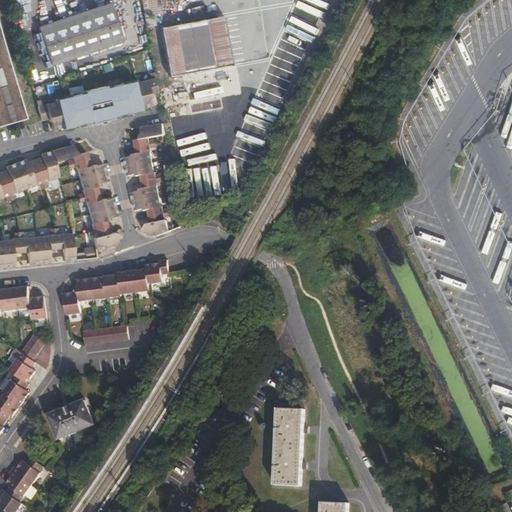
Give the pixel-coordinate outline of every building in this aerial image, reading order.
[(110,3),(39,27),(51,65),(123,41),(110,3)] [(224,17),(161,29),(170,77),(233,65),(224,17)] [(0,126),(26,119),(0,30),(0,126)] [(113,117),(118,116),(117,114),(127,112),(128,114),(142,111),(142,109),(153,106),(151,98),(153,98),(152,94),(159,92),(157,78),(138,82),(137,80),(108,87),(108,85),(84,91),(84,92),(55,100),(56,102),(37,107),(42,121),(49,119),(50,123),(51,122),(53,130),(62,128),(62,130),(77,126),(76,124),(86,122),(86,124),(91,123),(92,124),(100,122),(99,118),(104,116),(105,121),(113,119),(113,117)] [(152,153),(149,139),(166,135),(164,124),(149,127),(149,128),(141,130),(141,133),(141,137),(140,140),(134,141),(137,154),(132,155),(132,157),(124,158),(128,177),(136,175),(136,177),(141,176),(144,189),(139,190),(139,191),(131,193),(135,211),(143,210),(144,211),(148,210),(151,224),(147,225),(143,230),(149,234),(155,233),(157,236),(169,231),(167,221),(165,221),(162,207),(161,207),(157,187),(155,173),(154,173),(151,153),(152,153)] [(104,199),(100,200),(96,187),(101,186),(100,184),(108,182),(103,164),(95,166),(94,165),(90,166),(86,152),(79,155),(76,152),(74,149),(73,147),(66,149),(65,147),(51,151),(58,178),(59,177),(54,162),(72,157),(76,170),(77,170),(83,189),(82,189),(86,204),(87,204),(92,224),(91,224),(94,238),(93,238),(94,247),(84,249),(85,253),(85,258),(85,259),(96,258),(95,249),(110,248),(109,244),(116,242),(120,236),(114,233),(109,234),(105,221),(110,220),(109,218),(118,216),(113,198),(105,200),(104,199)] [(0,198),(58,178),(51,151),(42,154),(44,162),(43,163),(44,167),(31,172),(29,167),(27,168),(24,160),(7,167),(10,174),(8,175),(10,179),(0,182),(0,198)] [(44,162),(42,154),(40,154),(41,158),(27,163),(26,160),(24,160),(27,168),(29,167),(31,172),(44,167),(43,163),(44,162)] [(10,174),(7,167),(5,167),(6,170),(0,172),(0,182),(10,179),(8,175),(10,174)] [(0,267),(13,266),(12,258),(14,258),(14,253),(27,252),(27,257),(29,257),(30,265),(49,263),(48,255),(49,255),(49,250),(62,248),(63,253),(64,253),(65,261),(75,260),(72,234),(61,235),(61,234),(47,235),(47,237),(26,239),(26,238),(12,239),(12,240),(0,241),(0,267)] [(169,274),(167,261),(160,261),(160,263),(151,264),(151,266),(147,267),(147,269),(149,284),(163,282),(162,275),(169,274)] [(136,293),(150,291),(149,284),(147,269),(137,270),(138,273),(133,273),(136,293)] [(122,294),(136,293),(133,273),(128,274),(128,272),(119,273),(119,274),(122,294)] [(110,278),(105,279),(108,298),(122,296),(122,294),(119,274),(109,276),(110,278)] [(100,277),(94,278),(91,278),(94,300),(108,298),(105,279),(100,279),(100,277)] [(94,300),(91,278),(82,279),(82,282),(77,282),(79,291),(79,294),(80,302),(94,300)] [(24,287),(14,288),(17,310),(31,308),(30,300),(30,298),(29,289),(24,289),(24,287)] [(6,292),(1,292),(3,309),(3,312),(17,310),(14,288),(5,289),(6,292)] [(82,313),(80,302),(79,294),(74,295),(74,292),(64,293),(67,315),(82,313)] [(30,300),(31,308),(33,320),(47,318),(44,296),(35,297),(35,300),(30,300)] [(130,340),(128,327),(128,325),(126,326),(121,326),(123,341),(130,340)] [(115,342),(123,341),(121,326),(113,327),(115,342)] [(108,343),(115,342),(113,327),(112,327),(106,328),(108,343)] [(101,344),(108,343),(106,328),(99,329),(101,344)] [(99,329),(98,329),(92,330),(94,345),(101,344),(99,329)] [(94,345),(92,330),(84,331),(87,345),(94,345)] [(35,334),(30,340),(42,349),(46,342),(35,334)] [(30,340),(26,346),(38,355),(42,349),(30,340)] [(26,346),(22,353),(34,361),(38,355),(26,346)] [(22,353),(16,348),(12,354),(18,359),(10,370),(16,375),(26,382),(29,378),(31,379),(37,372),(32,368),(37,363),(34,361),(22,353)] [(16,375),(4,392),(6,393),(20,403),(23,400),(25,401),(30,393),(26,390),(30,385),(28,383),(26,382),(16,375)] [(20,403),(6,393),(0,401),(0,415),(8,421),(11,415),(13,417),(19,409),(17,407),(20,403)] [(86,400),(49,415),(59,440),(96,425),(86,400)] [(279,408),(275,485),(302,486),(306,409),(279,408)] [(17,474),(33,485),(45,468),(31,458),(27,463),(23,460),(18,468),(20,470),(17,474)] [(21,502),(33,485),(17,474),(14,478),(12,476),(6,484),(11,487),(7,492),(7,493),(21,502)] [(0,506),(0,511),(17,511),(23,504),(21,502),(7,493),(4,497),(2,496),(0,498),(0,506)] [(323,502),(322,511),(349,511),(350,503),(323,502)]
